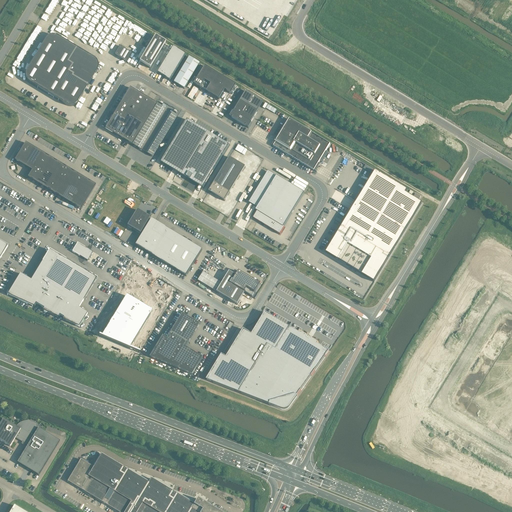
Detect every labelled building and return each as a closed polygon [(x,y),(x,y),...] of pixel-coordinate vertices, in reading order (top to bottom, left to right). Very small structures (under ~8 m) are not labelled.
[(94,58),(76,47),(58,36),(56,36),(55,35),(53,35),(51,35),(50,36),(48,37),(47,38),(46,39),(27,70),(26,72),(26,73),(26,75),(26,76),(26,78),(27,79),(27,81),(29,82),(30,83),(66,105),(67,105),(69,106),(71,106),(72,106),(74,105),(75,104),(77,103),(78,102),(97,70),(98,69),(98,67),(98,65),(98,64),(97,62),(96,61),(95,59),(94,58)] [(166,42),(155,36),(139,62),(150,68),(166,42)] [(131,52),(126,49),(121,46),(120,46),(119,47),(115,53),(115,54),(115,55),(116,55),(125,61),(126,61),(127,61),(131,54),(132,53),(131,53),(131,52)] [(170,80),(186,54),(173,47),(157,72),(170,80)] [(190,57),(174,82),(185,89),(200,63),(190,57)] [(236,85),(205,66),(194,84),(219,99),(225,90),(231,94),(236,85)] [(134,90),(130,87),(120,104),(114,113),(105,128),(113,133),(123,139),(132,145),(157,104),(142,95),(138,92),(134,90)] [(233,111),(229,116),(249,128),(252,122),(251,122),(263,101),(246,91),(234,111),(233,111)] [(188,120),(187,119),(166,154),(167,154),(162,162),(161,162),(173,170),(173,169),(178,172),(184,176),(203,187),(203,188),(206,183),(213,171),(214,171),(229,145),(221,140),(195,124),(194,124),(192,123),(189,121),(187,120),(188,120)] [(290,119),(273,146),(314,170),(330,143),(290,119)] [(35,165),(42,153),(36,149),(25,143),(21,150),(15,160),(32,171),(35,165)] [(51,158),(42,153),(35,165),(44,170),(51,158)] [(225,201),(245,167),(230,157),(209,191),(225,201)] [(60,163),(51,158),(44,170),(52,175),(60,163)] [(360,162),(358,165),(372,173),(374,170),(360,162)] [(60,163),(52,175),(61,181),(68,168),(60,163)] [(44,170),(35,165),(32,171),(27,177),(30,179),(32,180),(35,182),(36,183),(44,170)] [(68,168),(61,181),(69,186),(77,173),(68,168)] [(52,175),(44,170),(36,183),(37,183),(39,184),(41,186),(43,187),(45,188),(52,175)] [(326,253),(375,282),(422,203),(406,193),(408,190),(376,171),(357,202),(356,204),(353,208),(352,210),(326,253)] [(267,172),(249,202),(251,204),(255,206),(258,208),(256,211),(257,212),(253,218),(257,221),(280,234),(284,227),(304,193),(277,176),(276,177),(267,172)] [(86,179),(77,173),(69,186),(79,191),(86,179)] [(61,181),(52,175),(45,188),(46,188),(47,189),(49,191),(52,192),(53,193),(61,181)] [(96,185),(86,179),(79,191),(88,197),(96,185)] [(69,186),(61,181),(53,193),(54,194),(56,195),(58,196),(61,197),(62,198),(69,186)] [(79,191),(69,186),(62,198),(63,199),(64,200),(66,201),(69,203),(71,204),(79,191)] [(100,187),(86,211),(123,233),(127,226),(137,210),(130,205),(103,189),(100,187)] [(88,197),(79,191),(71,204),(73,205),(75,206),(78,208),(81,210),(88,197)] [(140,234),(150,217),(137,210),(127,226),(140,234)] [(153,219),(151,218),(135,245),(186,276),(202,249),(159,223),(157,222),(153,219)] [(78,242),(72,251),(80,256),(80,255),(81,256),(84,258),(88,260),(93,252),(90,250),(86,247),(86,248),(85,247),(78,242)] [(224,254),(230,257),(234,250),(228,247),(224,254)] [(20,274),(8,295),(34,307),(36,304),(44,308),(43,310),(59,318),(60,315),(64,317),(63,319),(79,327),(87,313),(79,308),(81,304),(97,278),(49,250),(31,280),(20,274)] [(236,276),(229,271),(222,284),(217,292),(218,293),(237,304),(245,292),(253,297),(260,284),(239,271),(236,276)] [(217,292),(222,284),(203,272),(198,281),(217,292)] [(127,296),(102,336),(130,348),(152,311),(127,296)] [(206,380),(281,409),(283,409),(284,409),(285,409),(287,409),(288,408),(289,407),(290,406),(329,351),(318,344),(318,343),(317,342),(309,338),(305,335),(301,333),(302,333),(300,332),(299,333),(265,312),(264,314),(252,334),(250,333),(244,329),(242,332),(227,358),(225,356),(222,355),(206,380)] [(200,324),(183,313),(168,336),(169,336),(168,338),(163,335),(150,357),(193,374),(203,357),(186,347),(187,344),(200,324)] [(0,423),(0,440),(10,446),(15,438),(22,442),(22,443),(24,445),(25,444),(28,445),(17,462),(39,476),(60,441),(42,430),(42,429),(41,428),(41,427),(40,426),(39,425),(38,424),(37,424),(36,423),(35,422),(33,421),(32,421),(31,421),(30,421),(29,420),(28,420),(27,420),(22,422),(16,426),(3,418),(0,423)] [(372,438),(389,448),(395,438),(388,434),(390,430),(380,424),(372,438)] [(219,511),(197,498),(194,504),(151,478),(148,483),(101,454),(94,467),(81,459),(68,481),(118,511),(219,511)]
